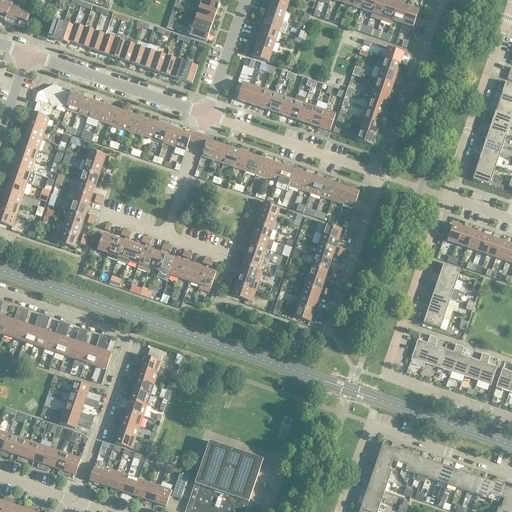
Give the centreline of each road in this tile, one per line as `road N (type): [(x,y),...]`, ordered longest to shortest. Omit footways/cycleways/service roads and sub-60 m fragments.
road 1 (residential): [(511,417),(385,375),(444,196)]
road 2 (residential): [(73,501),(128,341),(0,295)]
road 3 (residential): [(343,511),(369,426),(511,475)]
road 4 (residential): [(507,18),(444,196)]
road 5 (residential): [(205,114),(381,175)]
road 6 (residential): [(29,54),(205,114)]
road 7 (residential): [(381,175),(441,0)]
road 8 (residential): [(327,335),(381,175)]
road 9 (residential): [(205,114),(245,0)]
